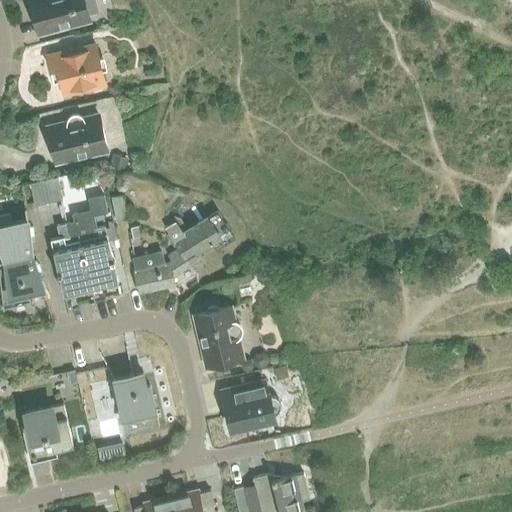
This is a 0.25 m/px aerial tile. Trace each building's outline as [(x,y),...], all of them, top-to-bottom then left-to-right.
[(29,0),(28,0),(37,32),(74,22),(78,24),(84,23),(86,19),(89,18),(83,0),(29,0)] [(46,56),(50,70),(56,69),(62,94),(104,85),(95,45),(46,56)] [(46,129),(54,161),(92,152),(95,154),(101,153),(104,149),(106,149),(98,117),(84,120),(81,116),(77,115),(73,115),(69,116),(66,120),(65,125),(46,129)] [(113,154),(109,166),(124,171),(128,159),(113,154)] [(29,183),(34,205),(61,199),(56,177),(29,183)] [(111,197),(116,221),(128,219),(123,194),(111,197)] [(50,239),(63,294),(117,281),(105,226),(96,228),(93,215),(107,212),(103,195),(88,199),(91,210),(73,214),(74,221),(56,225),(59,237),(50,239)] [(0,261),(31,255),(25,209),(24,209),(25,220),(10,224),(7,215),(9,214),(9,213),(0,214),(0,261)] [(165,228),(179,248),(190,265),(189,265),(196,275),(197,274),(191,264),(198,260),(194,254),(220,237),(208,217),(184,233),(175,221),(165,228)] [(137,225),(130,227),(133,237),(140,236),(137,225)] [(179,248),(168,255),(172,260),(169,262),(165,263),(162,250),(131,257),(139,293),(174,285),(172,276),(189,265),(190,265),(179,248)] [(31,255),(0,261),(0,289),(2,309),(4,309),(4,308),(30,302),(29,300),(27,301),(26,291),(41,288),(45,298),(46,298),(31,255)] [(196,317),(194,320),(195,326),(199,329),(208,366),(240,359),(236,340),(239,336),(241,333),(241,329),(239,325),(236,322),(231,321),(228,307),(219,309),(215,307),(207,308),(205,312),(196,314),(196,317)] [(257,354),(254,359),(255,364),(260,367),(265,366),(268,362),(267,357),(263,354),(257,354)] [(244,362),(242,366),(244,369),(247,371),(251,369),(252,366),(251,362),(247,361),(244,362)] [(285,366),(273,368),(276,380),(288,378),(285,366)] [(75,369),(66,371),(69,383),(77,381),(75,369)] [(113,379),(121,413),(121,418),(120,418),(120,419),(157,421),(158,426),(159,425),(149,386),(146,386),(143,372),(113,379)] [(270,396),(269,393),(266,380),(221,390),(224,405),(228,404),(230,412),(226,413),(230,429),(275,418),(274,415),(278,412),(280,406),(279,401),(275,397),(270,396)] [(25,412),(28,426),(22,427),(30,462),(56,456),(55,450),(73,446),(63,403),(25,412)] [(97,447),(100,461),(125,455),(122,442),(97,447)] [(253,511),(260,510),(260,511),(304,511),(305,511),(302,500),(310,498),(303,473),(303,472),(296,474),(296,472),(272,478),(271,473),(270,473),(270,472),(252,477),(254,483),(233,488),(239,511),(253,511)] [(187,495),(171,499),(174,511),(214,511),(209,490),(198,492),(198,490),(186,493),(187,495)] [(174,511),(171,499),(156,502),(156,500),(144,503),(144,505),(133,508),(134,511),(174,511)]
